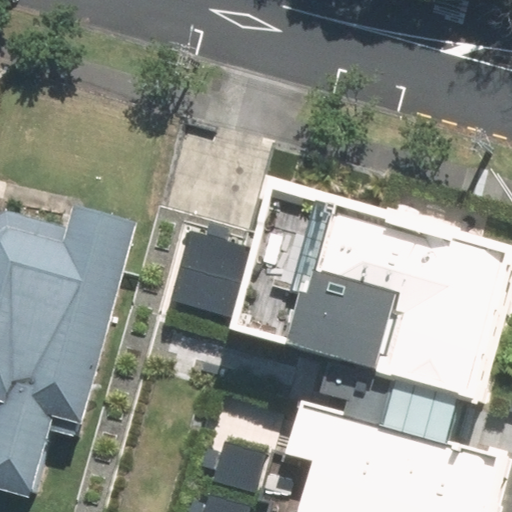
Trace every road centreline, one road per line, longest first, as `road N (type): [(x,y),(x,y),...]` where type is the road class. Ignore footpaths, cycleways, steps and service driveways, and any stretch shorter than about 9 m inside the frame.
road 1 (secondary): [(254,0),(392,32)]
road 2 (secondary): [(511,98),(392,32)]
road 3 (secondary): [(392,32),(511,34)]
